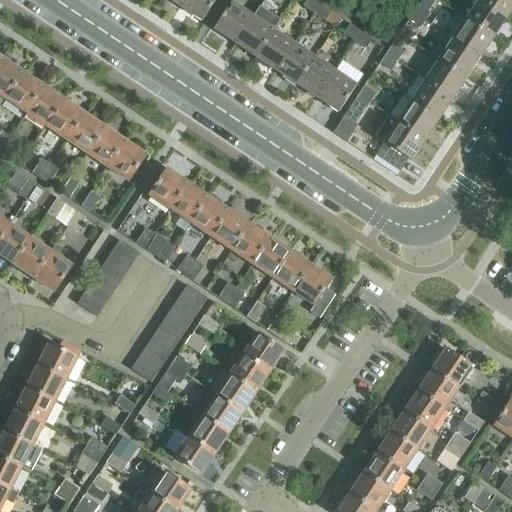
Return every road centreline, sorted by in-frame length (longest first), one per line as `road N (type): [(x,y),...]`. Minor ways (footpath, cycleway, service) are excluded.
road 1 (tertiary): [(418,229),(377,214),(56,0)]
road 2 (residential): [(265,494),(399,293),(418,229)]
road 3 (tertiary): [(418,229),(454,204),(511,117)]
road 4 (residential): [(511,311),(450,270),(418,229)]
